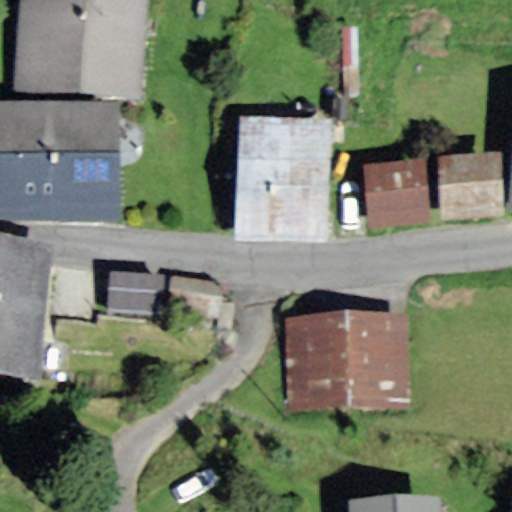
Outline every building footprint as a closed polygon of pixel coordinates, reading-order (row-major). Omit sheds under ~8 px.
[(150,0),(31,0),(23,85),(140,97),(150,0)] [(0,111),(0,163),(131,164),(131,113),(0,111)] [(332,127),(254,124),(250,230),(328,233),(332,127)] [(499,160),(451,162),(453,219),(502,216),(499,160)] [(131,164),(0,163),(0,213),(132,218),(131,164)] [(432,166),(374,170),(378,223),(436,220),(432,166)] [(50,256),(2,250),(0,267),(0,369),(36,374),(50,256)] [(170,280),(112,273),(109,297),(167,304),(170,280)] [(402,321),(282,321),(282,397),(402,397),(402,321)]
